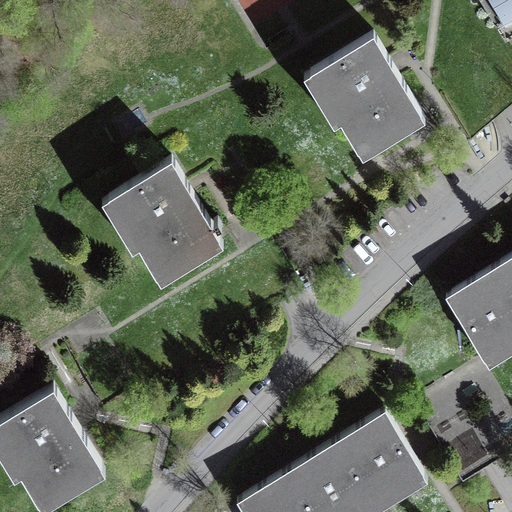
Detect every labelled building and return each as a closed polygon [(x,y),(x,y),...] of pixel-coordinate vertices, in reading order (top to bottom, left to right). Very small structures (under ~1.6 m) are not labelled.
[(511,0),(485,0),(506,33),(511,29),(511,0)] [(421,106),(374,29),(312,67),(359,144),(421,106)] [(219,229),(172,153),(109,192),(156,268),(157,269),(220,231),(219,229)] [(156,268),(58,328),(104,402),(289,289),(302,281),(256,206),(219,229),(220,231),(157,269),(156,268)] [(511,251),(484,269),(511,313),(511,251)] [(485,353),(511,335),(511,313),(484,269),(447,292),(485,353)] [(101,457),(54,380),(0,413),(0,432),(39,495),(101,457)] [(336,435),(375,497),(412,474),(424,466),(386,404),(336,435)] [(456,423),(437,434),(463,477),(482,466),(456,423)] [(349,511),(354,510),(375,497),(336,435),(275,472),(299,511),(349,511)] [(299,511),(275,472),(238,495),(248,511),(299,511)]
